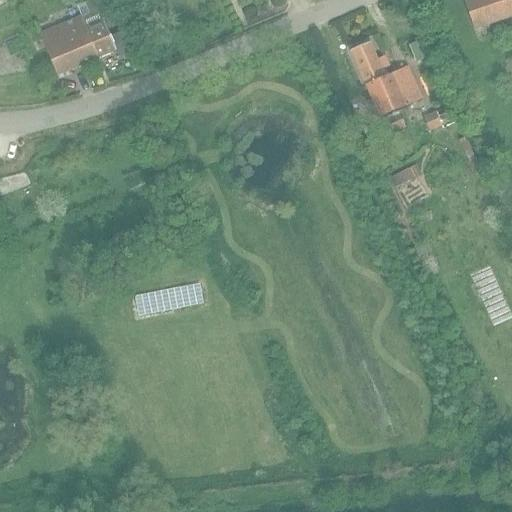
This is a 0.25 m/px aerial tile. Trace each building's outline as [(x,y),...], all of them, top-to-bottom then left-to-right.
[(511,0),(463,0),(474,30),(511,16),(511,0)] [(39,34),(57,75),(116,50),(119,56),(129,52),(120,32),(110,36),(103,20),(85,27),(81,16),(39,34)] [(409,45),(416,62),(430,57),(423,39),(409,45)] [(350,51),(380,118),(422,99),(407,66),(385,76),(382,70),(389,66),(385,56),(377,59),(369,42),(350,51)] [(446,108),(435,113),(439,122),(450,117),(446,108)] [(435,113),(422,119),(428,132),(441,126),(439,122),(435,113)] [(373,137),(361,142),(368,156),(379,151),(373,137)] [(402,169),(388,176),(394,187),(420,174),(415,164),(402,170),(402,169)]
